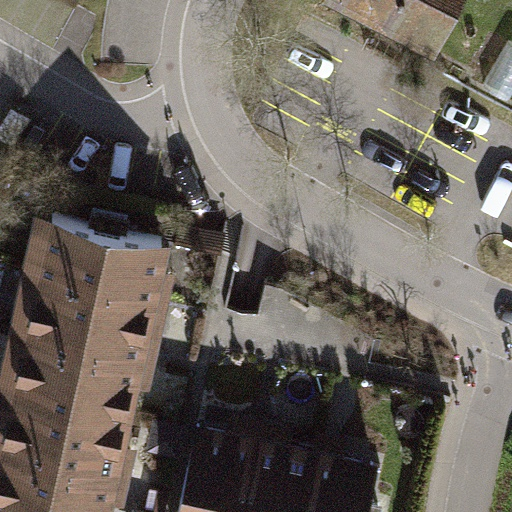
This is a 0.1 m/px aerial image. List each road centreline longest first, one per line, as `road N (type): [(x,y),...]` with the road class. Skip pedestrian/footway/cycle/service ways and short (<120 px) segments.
road 1 (residential): [(511,312),(301,205),(248,163),(211,115)]
road 2 (residential): [(211,115),(176,124),(104,117),(0,57)]
road 3 (residential): [(511,368),(471,511)]
